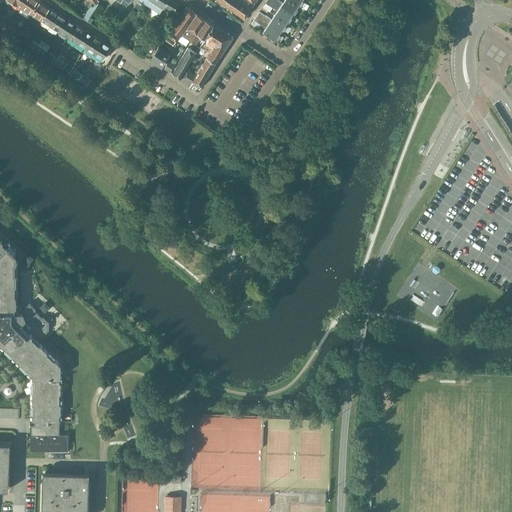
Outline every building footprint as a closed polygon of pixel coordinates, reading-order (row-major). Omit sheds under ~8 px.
[(12,0),(11,2),(21,9),(26,0),(12,0)] [(40,2),(37,0),(26,0),(21,9),(31,15),(40,2)] [(169,0),(138,0),(160,14),(164,8),(166,9),(167,8),(174,12),(178,5),(169,0)] [(230,0),(226,7),(243,19),(255,3),(254,3),(249,0),(230,0)] [(269,0),(267,0),(265,3),(277,11),(274,15),(287,24),(293,16),(269,0)] [(283,0),(282,2),(279,0),(269,0),(293,16),(298,7),(287,0),(283,0)] [(40,2),(31,15),(41,22),(41,21),(50,8),(40,2)] [(138,13),(142,8),(136,4),(132,9),(138,13)] [(182,36),(196,14),(186,7),(170,30),(181,38),(182,36)] [(50,8),(41,21),(51,27),(59,15),(50,8)] [(86,12),(82,19),(87,21),(89,18),(91,15),(86,12)] [(259,12),(257,16),(282,33),(287,24),(274,15),(271,19),(259,12)] [(191,42),(205,20),(196,14),(182,36),(186,39),(191,42)] [(59,15),(51,27),(59,32),(67,20),(59,15)] [(257,16),(254,20),(265,28),(262,32),(276,41),(282,33),(257,16)] [(76,25),(67,20),(59,32),(68,38),(76,25)] [(205,20),(191,42),(196,45),(199,40),(201,37),(205,39),(214,26),(205,20)] [(85,31),(76,25),(68,38),(76,43),(85,31)] [(203,43),(202,42),(199,47),(200,47),(206,51),(202,57),(205,59),(207,60),(207,59),(210,55),(225,32),(216,27),(214,26),(205,39),(203,43)] [(16,31),(9,27),(6,31),(13,36),(16,31)] [(26,45),(31,36),(30,35),(31,34),(27,32),(27,33),(21,29),(15,37),(26,45)] [(169,30),(166,36),(176,43),(180,37),(169,30)] [(93,36),(85,31),(76,43),(85,49),(93,36)] [(210,55),(207,59),(215,65),(220,56),(226,47),(232,37),(226,32),(225,32),(210,55)] [(93,36),(85,49),(93,54),(101,41),(93,36)] [(35,50),(38,45),(33,41),(29,46),(35,50)] [(111,47),(101,41),(93,54),(103,60),(111,47)] [(151,48),(145,56),(149,59),(162,67),(170,54),(158,46),(155,51),(151,48)] [(172,73),(172,74),(181,79),(187,69),(196,53),(193,51),(188,48),(172,73)] [(64,62),(58,58),(54,64),(60,68),(64,62)] [(192,81),(198,85),(195,89),(198,90),(199,89),(206,78),(215,65),(207,59),(207,60),(205,59),(200,67),(195,75),(192,81)] [(169,61),(164,69),(170,73),(175,65),(169,61)] [(73,67),(67,63),(63,69),(69,73),(73,67)] [(79,65),(76,70),(75,69),(71,75),(78,79),(82,74),(81,73),(84,68),(79,65)] [(195,75),(187,69),(181,79),(190,85),(192,81),(195,75)] [(91,80),(82,75),(79,80),(87,85),(91,80)] [(0,345),(1,345),(4,348),(6,348),(12,354),(12,356),(19,363),(21,363),(27,370),(27,371),(30,374),(32,374),(33,377),(32,378),(32,383),(33,384),(33,393),(32,394),(32,404),(33,406),(33,414),(32,416),(32,420),(33,421),(34,421),(34,425),(30,425),(30,429),(34,429),(34,435),(30,435),(30,451),(68,451),(68,434),(59,434),(59,421),(60,421),(60,420),(59,420),(59,416),(60,415),(60,405),(59,403),(59,395),(60,393),(60,383),(59,382),(59,373),(60,372),(60,364),(55,359),(53,359),(52,358),(47,353),(47,351),(40,344),(38,344),(35,341),(40,336),(42,337),(42,336),(47,331),(47,323),(42,318),(43,317),(42,318),(35,311),(36,310),(29,303),(23,310),(19,307),(16,307),(16,297),(14,296),(14,287),(16,286),(16,276),(14,274),(14,266),(16,264),(16,250),(9,244),(2,243),(0,241),(0,345)] [(429,270),(436,274),(440,266),(433,262),(429,270)] [(0,444),(0,490),(8,491),(8,468),(9,445),(0,444)] [(41,511),(87,511),(88,474),(42,473),(41,511)] [(179,511),(180,497),(165,496),(165,511),(167,511),(166,511),(179,511)]
